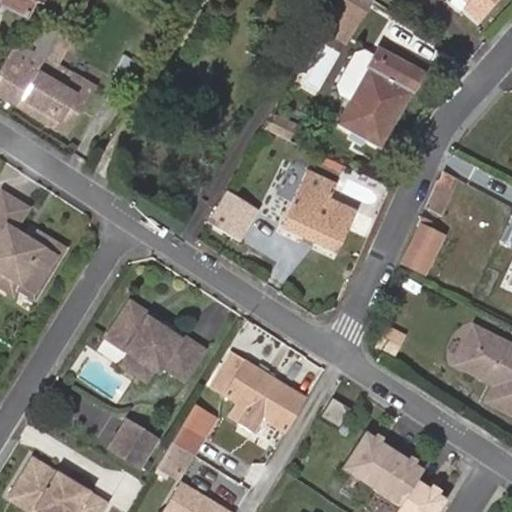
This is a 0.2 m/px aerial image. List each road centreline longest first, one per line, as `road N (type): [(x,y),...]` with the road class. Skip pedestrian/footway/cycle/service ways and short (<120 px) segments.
road 1 (residential): [(337,353),(444,125),(511,49)]
road 2 (residential): [(131,217),(0,433)]
road 3 (residential): [(337,353),(131,217)]
road 4 (residential): [(500,460),(337,353)]
road 5 (residential): [(131,217),(0,132)]
